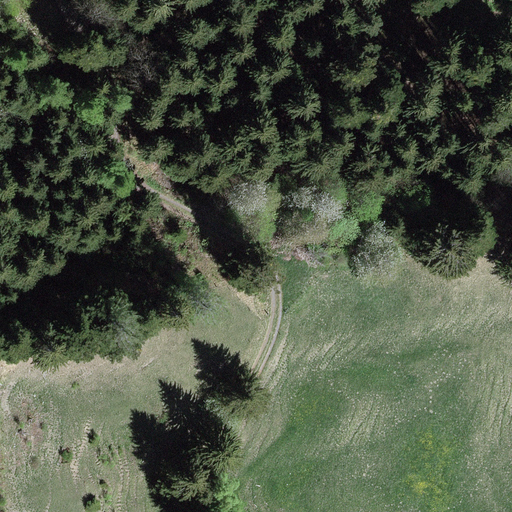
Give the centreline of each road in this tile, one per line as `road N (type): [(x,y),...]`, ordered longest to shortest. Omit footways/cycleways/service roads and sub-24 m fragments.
road 1 (track): [(130,181),(257,251),(274,281),(274,326),(218,453),(216,511)]
road 2 (track): [(52,0),(99,62),(130,181)]
